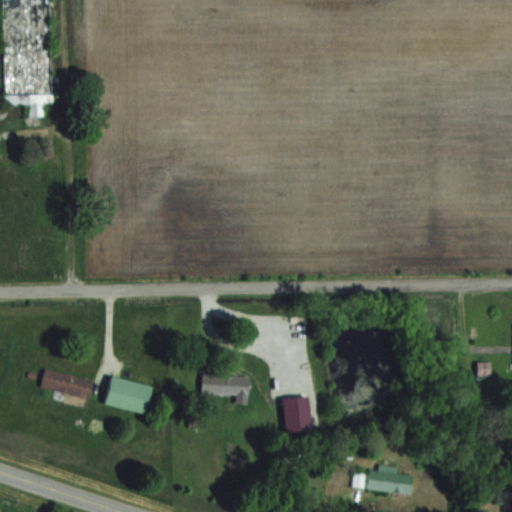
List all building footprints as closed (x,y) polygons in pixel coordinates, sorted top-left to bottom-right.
[(0,50),(0,0),(48,0),(51,99),(1,100),(0,50)] [(41,365),(36,385),(85,398),(90,378),(41,365)] [(243,371),(198,371),(198,392),(243,392),(243,371)] [(141,410),(146,382),(103,375),(99,404),(141,410)] [(410,492),(412,475),(357,468),(355,485),(410,492)]
